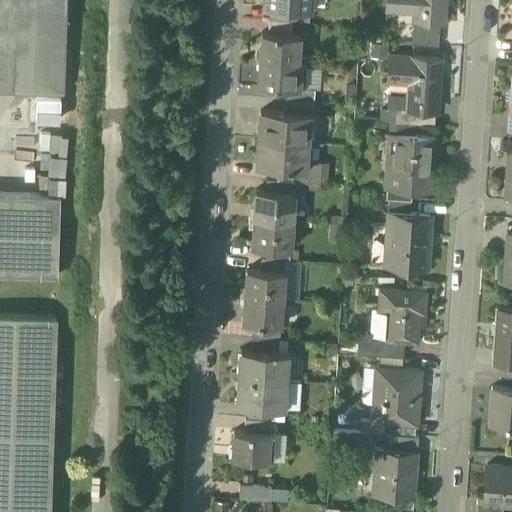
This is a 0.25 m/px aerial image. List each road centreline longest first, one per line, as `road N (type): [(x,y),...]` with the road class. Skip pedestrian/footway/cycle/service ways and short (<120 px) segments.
road 1 (residential): [(193,511),(228,0)]
road 2 (residential): [(451,511),(483,0)]
